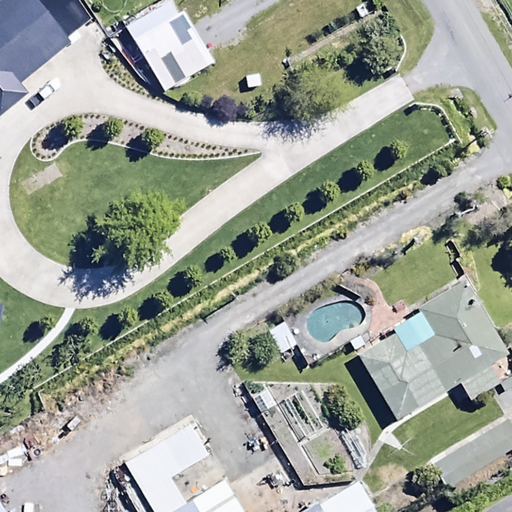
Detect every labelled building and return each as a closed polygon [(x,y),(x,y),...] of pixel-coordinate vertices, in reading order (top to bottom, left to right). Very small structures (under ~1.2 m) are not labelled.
[(0,0),(0,114),(21,97),(13,88),(66,44),(29,0),(0,0)] [(172,2),(121,31),(153,84),(190,61),(177,40),(190,32),(172,2)] [(353,355),(393,423),(454,387),(463,403),(511,374),(511,372),(460,284),(413,312),(416,318),(353,355)] [(511,448),(511,443),(497,419),(423,467),(441,494),(511,448)] [(169,480),(206,458),(188,427),(121,466),(148,511),(237,511),(220,481),(183,503),(169,480)] [(41,445),(0,456),(5,473),(46,462),(41,445)] [(313,508),(315,511),(369,511),(355,485),(313,508)]
